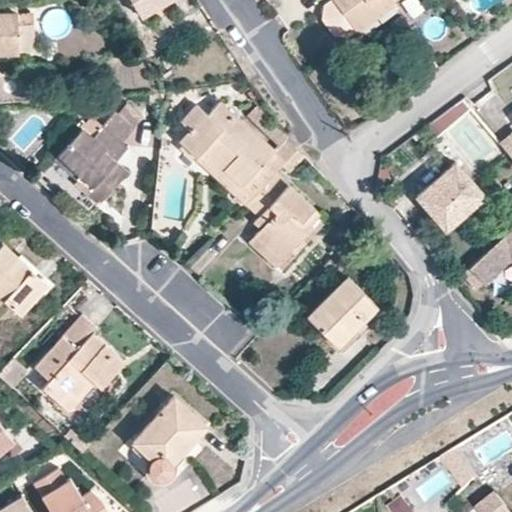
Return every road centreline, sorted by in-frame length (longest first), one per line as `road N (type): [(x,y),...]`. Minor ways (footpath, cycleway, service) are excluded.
road 1 (residential): [(321,461),(0,173)]
road 2 (residential): [(447,372),(429,271),(342,157)]
road 3 (residential): [(342,157),(511,34)]
road 4 (residential): [(342,157),(236,0)]
road 5 (residential): [(321,461),(374,409),(447,372)]
